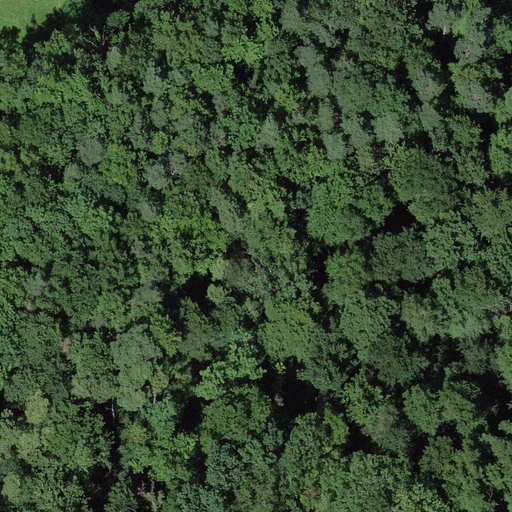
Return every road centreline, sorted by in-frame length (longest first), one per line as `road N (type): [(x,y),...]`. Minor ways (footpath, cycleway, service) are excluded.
road 1 (track): [(511,206),(204,255),(0,277)]
road 2 (track): [(0,86),(220,0)]
